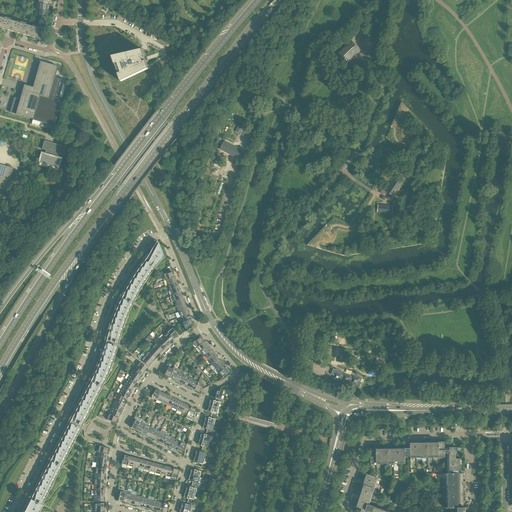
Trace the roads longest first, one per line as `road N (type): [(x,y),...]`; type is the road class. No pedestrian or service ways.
road 1 (residential): [(10,511),(85,365),(116,281),(139,247),(162,231)]
road 2 (primary): [(0,418),(124,192)]
road 3 (primary): [(124,192),(274,0)]
road 4 (primary): [(258,0),(118,174)]
road 5 (primary): [(0,369),(57,276),(124,192)]
road 6 (primary): [(118,174),(0,343)]
road 7 (residential): [(350,511),(344,498),(365,439),(468,434)]
road 8 (primary): [(118,174),(0,310)]
road 9 (tertiary): [(380,409),(511,409)]
road 10 (residential): [(111,507),(119,447),(187,464)]
